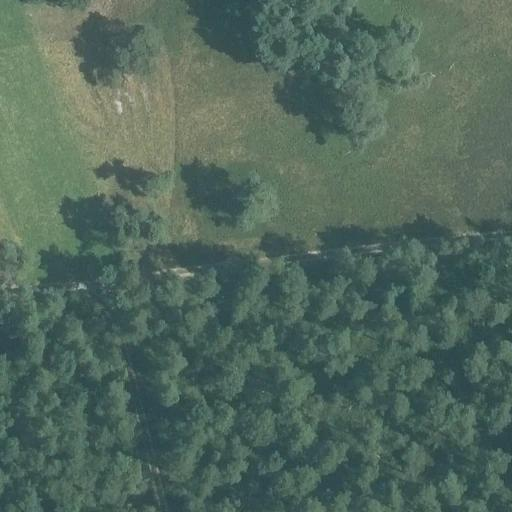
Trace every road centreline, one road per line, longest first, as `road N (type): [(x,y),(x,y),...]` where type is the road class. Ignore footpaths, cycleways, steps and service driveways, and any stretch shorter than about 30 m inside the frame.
road 1 (track): [(0,284),(511,229)]
road 2 (track): [(107,273),(162,511)]
